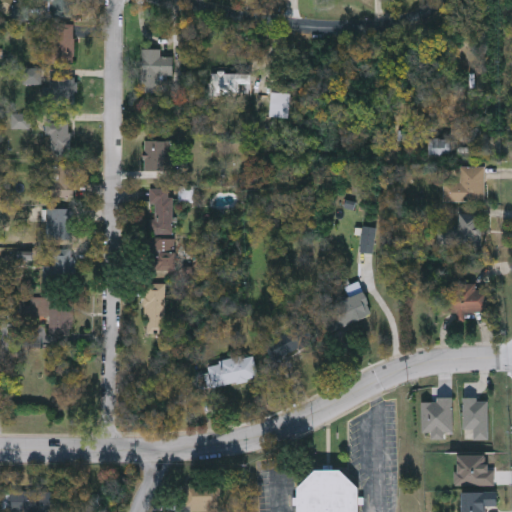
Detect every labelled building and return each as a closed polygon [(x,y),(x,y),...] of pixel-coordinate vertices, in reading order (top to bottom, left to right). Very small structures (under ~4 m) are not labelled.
[(38,6),(38,0),(74,0),(74,17),(49,17),(49,6),(38,6)] [(74,63),(48,63),(48,23),(74,23),(74,63)] [(160,49),(160,56),(173,56),(173,75),(155,74),(154,90),(141,90),(142,48),(160,49)] [(76,78),(76,103),(50,103),(50,78),(76,78)] [(49,156),(49,119),(70,119),(70,156),(49,156)] [(450,139),(450,154),(429,154),(429,139),(450,139)] [(170,170),(144,170),(144,140),(170,140),(170,170)] [(76,164),(76,195),(53,195),(53,164),(76,164)] [(484,166),(484,201),(444,201),(444,182),(460,182),(460,166),(484,166)] [(150,205),(150,188),(173,188),(173,232),(153,232),(153,205),(150,205)] [(73,207),(73,239),(46,239),(46,207),(73,207)] [(481,249),(438,246),(439,227),(459,229),(460,213),(483,215),(481,249)] [(372,253),(361,253),(361,227),(373,227),(372,253)] [(154,270),(154,238),(176,238),(176,270),(154,270)] [(52,248),(74,248),(74,282),(52,282),(52,248)] [(371,314),(329,330),(321,309),(349,298),(345,287),(359,281),(371,314)] [(166,283),(166,333),(145,333),(145,283),(166,283)] [(464,310),(464,319),(453,319),(453,312),(446,312),(445,285),(477,284),(477,288),(489,288),(489,310),(464,310)] [(29,297),(71,297),(71,331),(49,331),(49,315),(29,316),(29,297)] [(264,341),(307,322),(316,341),(273,360),(264,341)] [(195,363),(254,353),(258,377),(199,387),(195,363)] [(464,441),(489,441),(489,400),(464,400),(464,441)] [(297,511),(298,505),(293,505),(293,497),(298,497),(298,486),(316,469),(341,469),(359,487),(359,497),(364,497),(364,505),(359,505),(359,511),(297,511)] [(218,511),(194,511),(176,511),(177,480),(220,482),(218,511)] [(43,511),(10,511),(10,488),(43,489),(55,489),(55,508),(43,508),(43,511)] [(487,511),(488,507),(499,507),(499,494),(465,494),(465,511),(487,511)]
